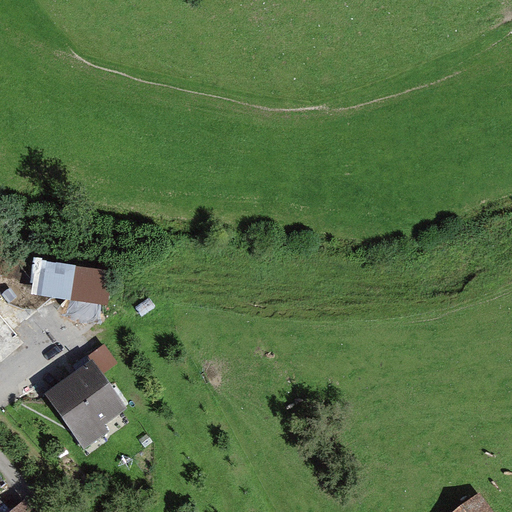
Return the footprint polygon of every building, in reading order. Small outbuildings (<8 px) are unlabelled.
[(108,306),(111,273),(36,262),(32,295),(108,306)] [(0,352),(18,337),(0,315),(0,352)] [(88,357),(92,363),(101,376),(118,364),(105,346),(88,357)] [(101,376),(92,363),(47,394),(87,451),(132,420),(101,376)] [(498,511),(484,494),(461,511),(498,511)] [(36,511),(29,503),(17,511),(36,511)]
